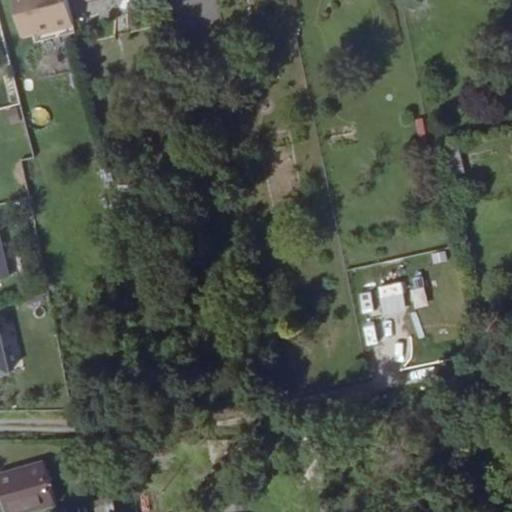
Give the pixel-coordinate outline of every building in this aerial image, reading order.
[(38,34),(73,25),(66,0),(13,0),(20,30),(36,26),(38,34)] [(46,49),(48,70),(70,67),(67,46),(46,49)] [(31,125),(49,122),(46,106),(28,109),(31,125)] [(443,149),(450,176),(465,172),(458,145),(443,149)] [(0,277),(9,275),(0,242),(0,277)] [(401,281),(376,285),(381,314),(406,310),(401,281)] [(0,372),(10,370),(0,330),(0,372)] [(36,511),(50,508),(37,466),(0,476),(0,504),(2,511),(36,511)]
